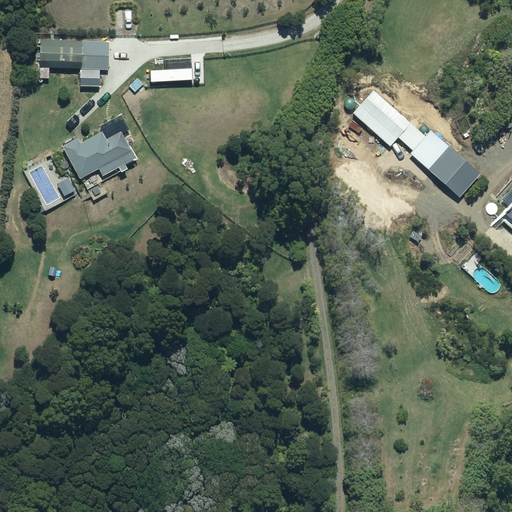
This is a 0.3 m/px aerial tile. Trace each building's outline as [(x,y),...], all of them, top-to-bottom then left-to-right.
[(80,39),(31,38),(30,68),(36,68),(36,79),(48,80),(48,69),(80,70),(80,39)] [(352,113),(390,147),(397,139),(411,152),(409,154),(434,176),(456,152),(418,117),(411,125),(373,90),(352,113)] [(117,168),(97,130),(71,144),(70,142),(60,147),(78,181),(96,171),(99,178),(117,168)] [(462,155),(445,171),(468,196),(485,180),(462,155)] [(511,199),(498,213),(511,227),(511,199)]
